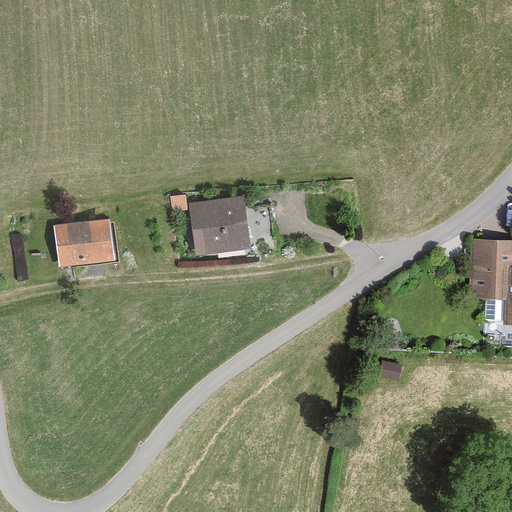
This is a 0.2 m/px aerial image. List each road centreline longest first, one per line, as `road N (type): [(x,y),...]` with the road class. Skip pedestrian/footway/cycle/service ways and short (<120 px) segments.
road 1 (unclassified): [(511,178),(473,217),(252,353),(199,394),(104,499),(71,511)]
road 2 (track): [(0,299),(74,282),(227,272),(363,250),(400,263)]
